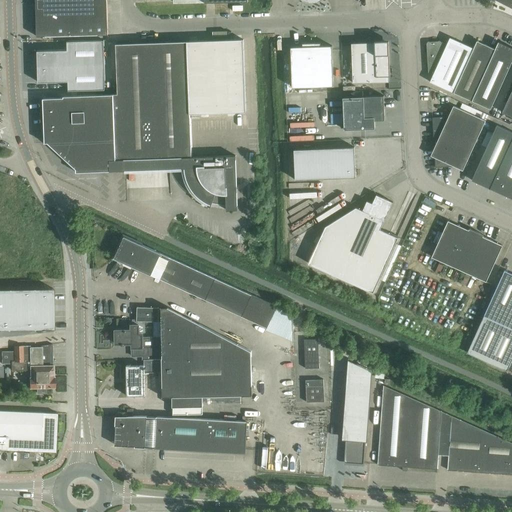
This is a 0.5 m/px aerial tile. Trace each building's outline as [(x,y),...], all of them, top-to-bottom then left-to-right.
[(107,0),(35,0),(37,37),(108,35),(107,0)] [(511,0),(495,0),(511,8),(511,0)] [(474,48),(450,37),(446,46),(441,44),(441,43),(441,42),(439,41),(429,42),(427,43),(427,44),(428,73),(433,75),(430,82),(439,86),(454,93),(474,48)] [(243,39),(187,41),(190,114),(246,112),(243,39)] [(67,50),(37,51),(38,82),(68,82),(68,90),(105,90),(104,40),(67,41),(67,50)] [(375,41),(375,42),(352,43),(353,83),(389,82),(389,76),(390,76),(389,40),(375,41)] [(64,98),(43,98),(43,105),(46,105),(47,137),(44,137),(45,143),(51,143),(76,166),(76,172),(110,171),(125,171),(124,159),(181,157),(192,157),(190,114),(187,41),(118,44),(116,44),(118,94),(114,94),(113,94),(113,95),(63,96),(64,98)] [(474,48),(454,93),(491,110),(511,62),(511,47),(498,42),(495,49),(477,41),(474,48)] [(293,87),(334,86),(332,46),(321,46),(321,43),(318,43),(305,43),(303,44),(303,47),(291,47),(293,87)] [(511,90),(502,112),(511,116),(511,90)] [(343,97),(344,130),(375,129),(375,120),(385,120),(384,96),(363,96),(343,97)] [(463,170),(467,161),(486,120),(453,106),(449,116),(432,117),(434,148),(431,156),(435,157),(435,168),(455,166),(463,170)] [(511,198),(511,132),(497,125),(472,180),(511,198)] [(294,149),(295,180),(356,177),(355,147),(294,149)] [(192,157),(181,157),(182,168),(184,168),(185,176),(188,184),(192,190),(197,196),(204,201),(211,205),(210,207),(213,199),(226,201),(226,210),(238,210),(237,200),(236,156),(192,157)] [(326,226),(309,264),(373,293),(398,237),(380,229),(393,202),(377,194),(373,203),(367,201),(363,210),(356,207),(326,226)] [(448,221),(444,230),(432,257),(486,281),(503,245),(483,236),(484,235),(470,228),(469,230),(448,221)] [(116,253),(114,258),(119,260),(267,328),(267,327),(270,322),(272,317),(277,306),(124,236),(119,247),(116,253)] [(511,273),(505,270),(468,352),(508,370),(511,360),(511,273)] [(36,288),(0,288),(0,329),(37,329),(37,328),(54,328),(53,288),(36,289),(36,288)] [(159,307),(138,307),(137,321),(159,321),(159,307)] [(168,307),(161,307),(162,333),(162,355),(163,397),(172,397),(173,406),(203,406),(202,396),(252,395),(251,351),(168,307)] [(162,333),(139,334),(138,325),(131,325),(131,330),(116,331),(116,330),(116,343),(115,343),(115,344),(132,343),(132,356),(162,355),(162,333)] [(304,339),(305,368),(319,368),(318,339),(304,339)] [(52,344),(31,344),(31,362),(53,361),(52,344)] [(31,370),(30,346),(14,346),(14,351),(3,350),(2,364),(12,363),(12,370),(31,370)] [(162,373),(162,359),(144,360),(144,365),(126,366),(127,396),(145,396),(145,373),(162,373)] [(53,361),(31,362),(31,377),(29,377),(30,388),(37,387),(37,393),(46,393),(46,387),(55,387),(53,361)] [(364,464),(365,454),(367,419),(361,419),(365,370),(343,369),(341,400),(349,401),(344,463),(364,464)] [(324,402),(323,379),(306,380),(307,402),(324,402)] [(511,443),(442,411),(384,385),(378,465),(438,469),(439,455),(449,456),(448,470),(511,474),(511,443)] [(0,410),(0,449),(56,452),(57,413),(0,410)] [(155,448),(245,453),(247,421),(157,416),(157,417),(147,417),(147,416),(116,416),(115,445),(135,446),(135,447),(146,448),(146,447),(155,447),(155,448)]
